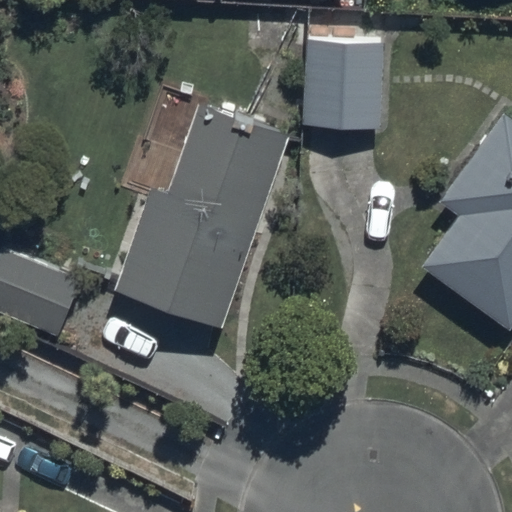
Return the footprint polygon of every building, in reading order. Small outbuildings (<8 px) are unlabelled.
[(376,25),(303,26),(304,116),(377,115),(376,25)] [(128,297),(222,330),(288,140),(195,108),(128,297)] [(396,255),(510,333),(511,330),(511,113),(506,109),(396,255)] [(0,238),(0,302),(58,326),(80,270),(0,238)] [(0,511),(14,511),(15,495),(0,494),(0,511)]
